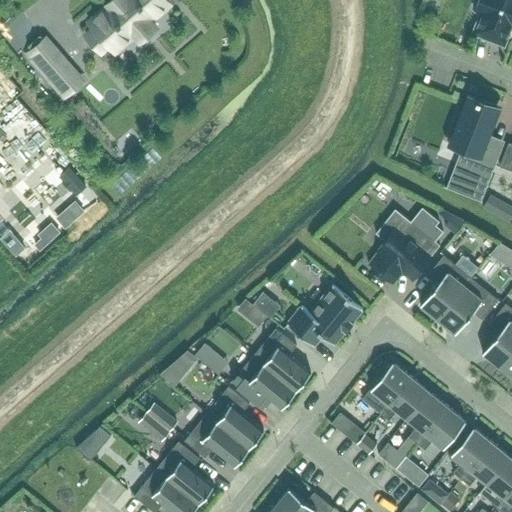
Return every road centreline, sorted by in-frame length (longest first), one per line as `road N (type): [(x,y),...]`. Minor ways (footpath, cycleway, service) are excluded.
road 1 (unknown): [(0,50),(110,173),(129,180),(154,159),(154,141),(40,0)]
road 2 (residential): [(232,511),(386,327),(511,425)]
